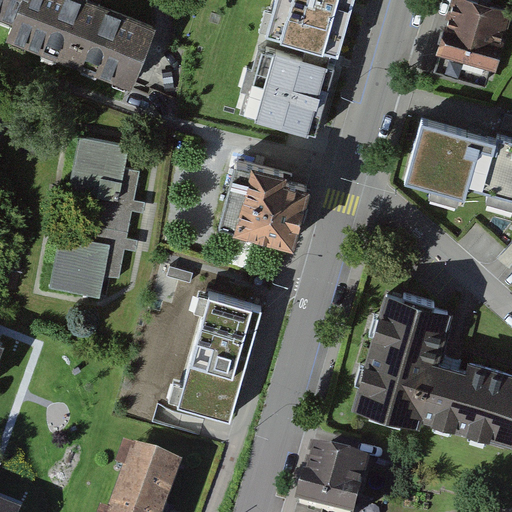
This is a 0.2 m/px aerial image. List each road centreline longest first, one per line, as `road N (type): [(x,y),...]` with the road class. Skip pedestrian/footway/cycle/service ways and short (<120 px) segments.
road 1 (tertiary): [(349,182),(256,511)]
road 2 (residential): [(511,301),(397,201),(349,182)]
road 3 (tertiary): [(401,0),(349,182)]
